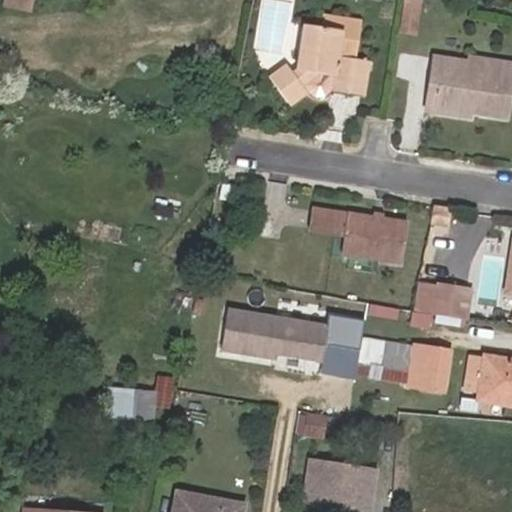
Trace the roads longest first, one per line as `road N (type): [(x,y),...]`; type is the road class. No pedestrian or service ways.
road 1 (residential): [(379,167),(246,147)]
road 2 (residential): [(511,192),(379,167)]
